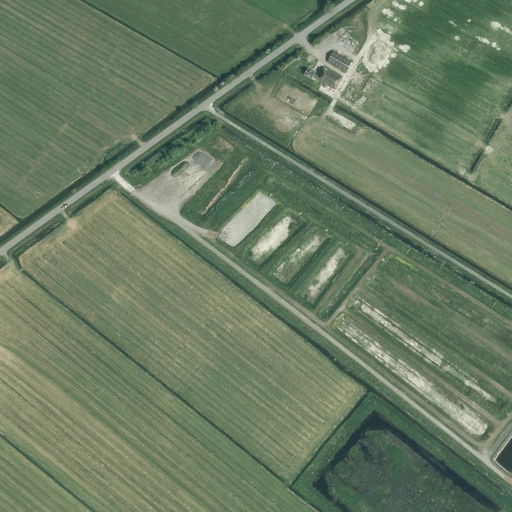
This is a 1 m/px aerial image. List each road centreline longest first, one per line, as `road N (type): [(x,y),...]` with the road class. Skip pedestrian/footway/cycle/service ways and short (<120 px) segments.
road 1 (unclassified): [(511,298),(206,105)]
road 2 (secondary): [(0,253),(206,105)]
road 3 (secondary): [(206,105),(353,0)]
